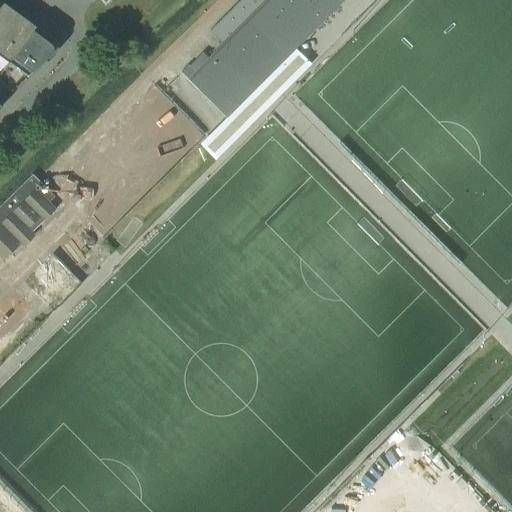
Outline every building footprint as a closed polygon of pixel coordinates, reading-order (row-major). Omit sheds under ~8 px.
[(226,115),(340,0),(240,0),(211,30),(225,44),(197,72),(189,63),(181,71),(226,115)] [(0,37),(17,14),(0,1),(0,37)] [(0,53),(10,60),(35,27),(17,14),(0,37),(0,53)] [(53,41),(52,40),(35,27),(10,60),(29,74),(53,50),(54,49),(54,48),(55,47),(55,46),(55,45),(55,44),(54,42),(54,41),(53,41)] [(201,37),(184,54),(191,60),(208,44),(201,37)] [(3,92),(2,91),(7,86),(0,78),(0,91),(6,97),(10,93),(9,92),(5,96),(2,93),(3,92)] [(55,195),(38,178),(33,173),(0,204),(0,255),(4,259),(56,208),(50,201),(55,195)]
